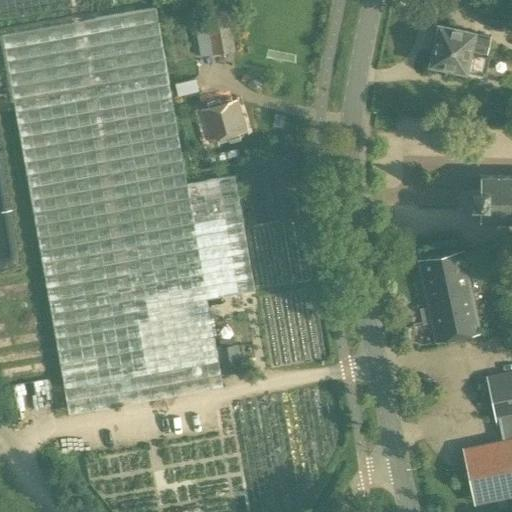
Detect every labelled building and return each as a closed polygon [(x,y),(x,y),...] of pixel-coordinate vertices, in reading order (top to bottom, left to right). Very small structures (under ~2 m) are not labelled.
[(173,105),(169,84),(154,3),(0,31),(0,37),(13,112),(17,132),(67,410),(221,383),(220,374),(242,371),(237,346),(215,348),(206,298),(222,295),(261,288),(239,169),(186,179),(173,105)] [(487,10),(485,24),(506,29),(509,14),(487,10)] [(201,56),(235,50),(230,22),(196,27),(201,56)] [(490,36),(473,33),(438,25),(430,64),(465,72),(465,71),(485,75),(489,56),(486,55),(490,36)] [(173,81),(175,93),(196,90),(194,79),(173,81)] [(246,133),(237,99),(198,109),(208,143),(246,133)] [(511,177),(494,177),(480,176),(480,191),(471,191),(471,207),(480,208),(479,222),(511,222),(511,177)] [(475,263),(464,266),(461,251),(418,260),(435,342),(479,333),(470,293),(480,290),(475,263)] [(511,496),(511,370),(486,376),(496,425),(499,425),(502,439),(462,447),(474,505),(511,496)]
